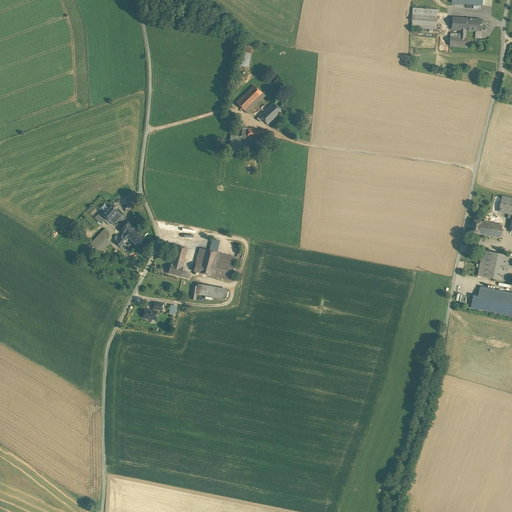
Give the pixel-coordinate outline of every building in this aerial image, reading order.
[(438,10),(413,8),(413,15),(438,16),(438,10)] [(438,16),(413,15),(412,28),(437,29),(438,16)] [(468,18),(453,17),(453,30),(461,31),(461,37),(451,36),(450,46),(468,48),(469,38),(465,38),(466,30),(468,30),(468,18)] [(482,19),(468,18),(468,30),(476,31),(482,31),(482,19)] [(252,47),(243,45),(239,66),(248,68),(252,47)] [(254,85),(236,103),(245,111),(263,94),(254,85)] [(263,94),(245,111),(248,113),(266,96),(263,94)] [(274,103),(268,108),(276,116),(282,110),(274,103)] [(268,108),(260,116),(262,119),(268,124),(276,116),(268,108)] [(249,129),(242,128),(241,137),(230,136),(230,141),(246,143),(257,144),(258,138),(248,137),(249,129)] [(266,131),(249,129),(248,137),(258,138),(265,139),(266,131)] [(246,143),(230,141),(229,152),(245,154),(245,148),(246,143)] [(511,198),(502,196),(499,212),(511,214),(511,198)] [(106,201),(98,210),(100,212),(102,214),(111,205),(106,201)] [(111,205),(102,214),(106,218),(109,221),(112,218),(118,212),(111,205)] [(100,212),(95,218),(101,224),(105,220),(106,218),(102,214),(100,212)] [(112,218),(116,221),(121,216),(118,212),(112,218)] [(482,221),(474,220),(471,233),(480,234),(482,221)] [(503,225),(482,221),(480,234),(500,238),(503,225)] [(129,222),(121,230),(124,233),(128,237),(135,229),(129,222)] [(105,228),(100,233),(104,237),(94,247),(97,251),(107,240),(105,237),(109,233),(105,228)] [(135,229),(128,237),(129,238),(137,246),(145,238),(135,229)] [(100,233),(90,244),(94,247),(104,237),(100,233)] [(124,233),(115,242),(122,248),(125,244),(124,243),(129,238),(128,237),(124,233)] [(220,241),(212,239),(209,251),(217,252),(220,241)] [(99,252),(109,241),(107,240),(97,251),(99,252)] [(109,241),(99,252),(100,253),(110,242),(109,241)] [(188,249),(176,246),(171,264),(183,267),(188,249)] [(209,251),(205,250),(204,254),(201,265),(199,273),(211,276),(217,252),(209,251)] [(511,269),(511,256),(483,250),(478,276),(509,282),(511,269)] [(217,252),(211,276),(230,281),(236,257),(217,252)] [(204,254),(199,253),(196,263),(201,265),(204,254)] [(183,267),(171,264),(169,274),(181,277),(182,271),(183,267)] [(227,290),(199,286),(198,295),(225,299),(227,290)] [(511,316),(511,293),(480,287),(478,296),(474,296),(471,308),(511,316)] [(177,314),(178,305),(171,304),(170,313),(177,314)] [(157,311),(145,310),(144,318),(156,319),(157,311)]
